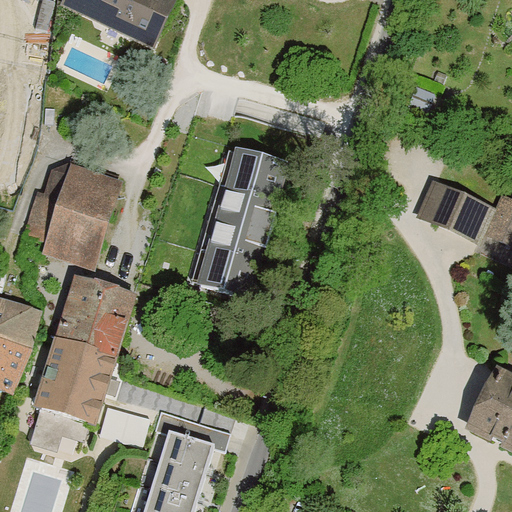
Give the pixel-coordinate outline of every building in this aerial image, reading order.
[(68,0),(64,9),(155,51),(178,0),(68,0)] [(291,164),(238,149),(201,281),(254,296),(291,164)] [(49,258),(99,274),(125,188),(74,170),(56,174),(47,199),(42,198),(32,236),(53,241),(49,258)] [(428,195),(417,218),(477,245),(482,234),(492,213),(490,211),(433,185),(428,195)] [(511,202),(500,197),(492,213),(482,234),(511,247),(511,202)] [(56,341),(116,358),(135,297),(76,281),(56,341)] [(37,338),(42,313),(0,302),(0,401),(9,406),(20,380),(37,338)] [(116,358),(56,341),(38,405),(97,423),(116,358)] [(511,377),(497,369),(468,426),(511,448),(511,377)] [(208,408),(204,421),(230,429),(234,415),(208,408)] [(193,511),(215,444),(170,431),(145,511),(193,511)]
